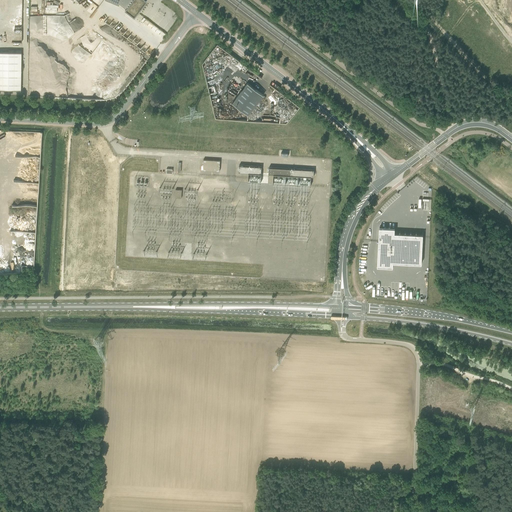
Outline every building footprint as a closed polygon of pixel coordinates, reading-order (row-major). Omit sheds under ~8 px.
[(107,0),(118,5),(119,4),(126,9),(125,11),(132,16),(135,16),(145,3),(144,3),(143,0),(107,0)] [(0,89),(20,89),(21,52),(0,52),(0,89)] [(248,83),(232,103),(248,115),(264,95),(248,83)] [(203,170),(219,171),(220,160),(203,159),(203,170)] [(262,174),(262,166),(239,164),(238,172),(262,174)] [(268,174),(273,174),(313,176),(314,170),(269,167),(268,174)] [(379,228),(377,266),(393,267),(393,262),(421,263),(423,235),(394,233),(395,228),(379,228)]
